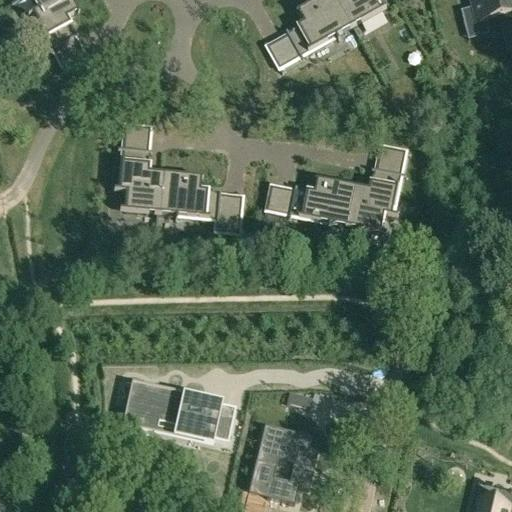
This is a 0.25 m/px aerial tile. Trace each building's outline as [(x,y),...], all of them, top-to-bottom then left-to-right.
[(24,0),(11,8),(26,0),(29,0),(37,14),(28,19),(29,20),(32,19),(51,53),(49,54),(50,55),(76,41),(66,23),(77,16),(68,0),(24,0)] [(360,42),(336,0),(325,0),(299,15),(306,27),(288,37),(302,63),(303,62),(303,60),(337,41),(338,43),(339,42),(338,40),(353,32),(359,42),(360,42)] [(336,0),(360,42),(361,42),(355,31),(383,15),(374,0),(336,0)] [(511,0),(470,0),(478,28),(511,19),(511,0)] [(507,53),(511,52),(511,35),(503,38),(507,53)] [(155,231),(160,176),(159,176),(159,178),(148,177),(149,156),(120,154),(120,155),(122,155),(118,194),(116,194),(115,196),(126,197),(124,216),(147,218),(156,219),(154,231),(155,231)] [(403,181),(404,180),(375,174),(371,194),(359,192),(360,190),(359,190),(348,244),(351,232),(382,238),(386,220),(396,222),(396,220),(394,219),(402,181),(403,181)] [(239,244),(240,241),(243,200),(244,198),(242,197),(242,199),(240,220),(218,218),(220,197),(199,195),(200,182),(161,178),(161,176),(160,176),(155,231),(156,232),(157,219),(185,222),(215,225),(215,226),(217,227),(217,226),(227,227),(227,237),(238,238),(238,244),(239,244)] [(316,197),(296,193),(292,212),(270,207),(274,189),(275,187),(273,186),(272,188),(267,217),(266,220),(268,220),(269,216),(290,220),(290,222),(292,222),(292,220),(331,228),(330,231),(332,231),(332,228),(346,231),(349,232),(347,244),(348,244),(359,190),(358,190),(358,192),(319,184),(316,197)] [(125,387),(125,389),(130,390),(138,392),(134,412),(130,428),(131,428),(130,432),(155,437),(155,434),(156,434),(159,419),(159,418),(178,422),(178,423),(179,423),(177,434),(175,433),(175,435),(177,435),(175,442),(212,450),(213,443),(228,446),(236,411),(233,410),(233,412),(221,410),(221,407),(221,406),(185,398),(184,400),(131,388),(125,387)] [(311,440),(265,429),(256,465),(255,465),(249,491),(268,495),(266,501),(295,508),(299,491),(309,493),(319,452),(308,450),(311,440)] [(511,511),(511,495),(492,491),(492,489),(485,487),(485,489),(484,491),(499,495),(496,508),(478,504),(475,511),(511,511)]
